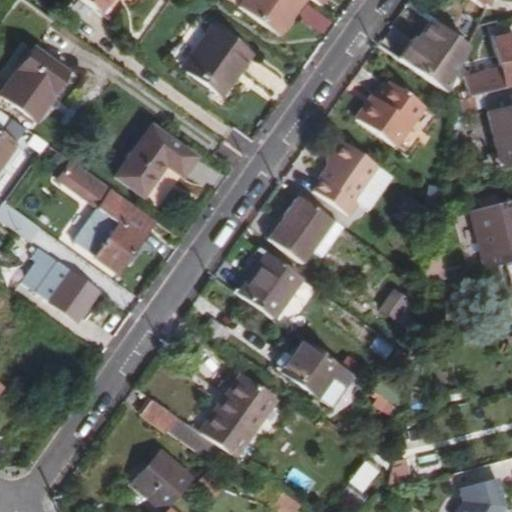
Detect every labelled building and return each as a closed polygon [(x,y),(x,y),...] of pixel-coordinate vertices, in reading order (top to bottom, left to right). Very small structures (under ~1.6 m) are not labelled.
[(136,7),(141,0),(79,0),(114,25),(130,3),(136,7)] [(277,36),(303,0),(241,0),(236,8),(277,36)] [(473,0),(481,6),(483,3),(489,8),(491,0),(473,0)] [(303,6),(297,19),(323,31),(329,18),(303,6)] [(416,43),(401,63),(411,71),(443,94),(451,78),(466,49),(431,23),(416,43)] [(219,96),(249,54),(209,26),(181,68),(219,96)] [(461,77),(467,100),(480,96),(511,87),(511,35),(503,38),(502,33),(487,36),(496,68),(461,77)] [(411,40),(397,60),(401,63),(416,43),(411,40)] [(65,74),(32,50),(0,94),(0,97),(33,121),(52,95),(50,93),(65,74)] [(389,81),(376,97),(371,105),(367,102),(355,118),(390,144),(420,104),(389,81)] [(511,87),(480,96),(483,107),(495,152),(484,155),(485,158),(480,161),(482,168),(487,167),(488,169),(511,162),(511,87)] [(371,105),(376,97),(373,94),(367,102),(371,105)] [(455,103),(453,115),(483,107),(480,96),(467,100),(455,103)] [(179,178),(192,159),(149,128),(114,178),(140,198),(162,166),(179,178)] [(0,163),(12,147),(0,138),(0,163)] [(353,200),(377,167),(340,140),(327,159),(327,166),(318,179),(322,180),(313,191),(348,217),(358,203),(353,200)] [(116,274),(153,221),(70,163),(59,180),(98,208),(73,243),(116,274)] [(331,222),(297,197),(268,239),(301,263),(311,250),(331,222)] [(0,221),(34,244),(43,229),(1,201),(0,202),(0,221)] [(505,264),(511,261),(511,204),(471,215),(484,269),(505,264)] [(319,256),(339,227),(331,222),(311,250),(319,256)] [(404,255),(411,242),(394,233),(387,246),(404,255)] [(97,291),(37,249),(30,259),(36,263),(21,285),(74,324),(97,291)] [(259,265),(237,296),(270,320),(300,278),(258,249),(252,259),(259,265)] [(401,271),(421,286),(426,261),(414,253),(401,271)] [(426,261),(421,286),(456,276),(452,253),(427,258),(426,261)] [(381,309),(413,332),(417,309),(392,293),(381,309)] [(409,356),(425,352),(422,338),(412,341),(409,356)] [(331,410),(353,379),(301,342),(279,373),(331,410)] [(216,389),(227,396),(239,379),(230,371),(216,389)] [(227,396),(199,434),(219,449),(233,458),(273,403),(239,379),(227,396)] [(199,434),(150,400),(140,414),(165,432),(166,430),(208,460),(219,449),(199,434)] [(162,511),(163,511),(165,511),(192,480),(160,452),(132,485),(162,511)] [(384,487),(390,491),(402,488),(401,461),(391,462),(391,467),(384,487)] [(363,493),(377,474),(365,465),(352,484),(363,493)] [(194,482),(212,498),(224,485),(207,468),(194,482)] [(500,511),(502,509),(495,479),(458,489),(461,503),(456,511),(500,511)] [(268,503),(278,490),(266,482),(256,496),(268,503)] [(281,492),(270,509),(274,511),(294,511),(300,504),(281,492)]
